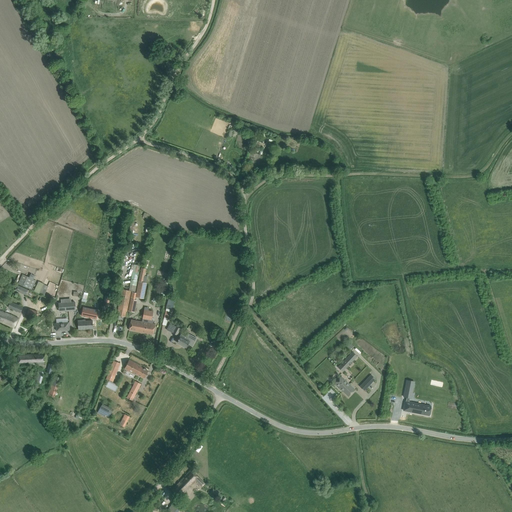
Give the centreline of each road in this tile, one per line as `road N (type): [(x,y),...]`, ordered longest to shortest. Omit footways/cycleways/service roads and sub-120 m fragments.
road 1 (track): [(210,387),(251,298),(242,192),(222,170),(140,138)]
road 2 (track): [(244,200),(282,174),(475,176),(511,134)]
road 3 (residential): [(221,394),(124,343),(0,338)]
road 4 (unclassified): [(445,436),(390,426),(303,432),(221,394)]
road 5 (track): [(0,259),(82,180),(140,138)]
road 6 (track): [(140,138),(213,0)]
